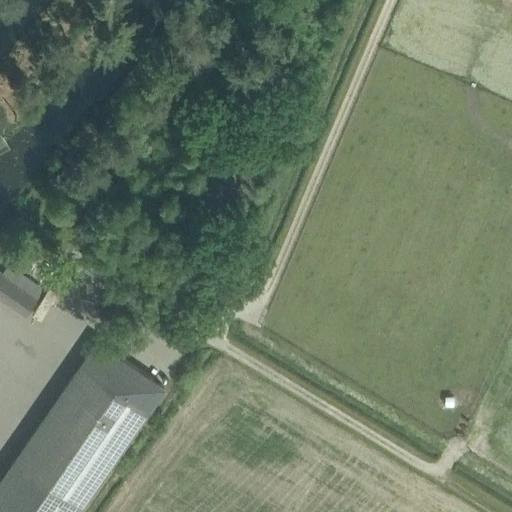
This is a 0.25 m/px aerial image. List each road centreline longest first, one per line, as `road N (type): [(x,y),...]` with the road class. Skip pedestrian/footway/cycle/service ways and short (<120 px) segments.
road 1 (track): [(212,336),(231,314),(264,299),(392,0)]
road 2 (track): [(225,344),(422,465),(443,464),(457,443)]
